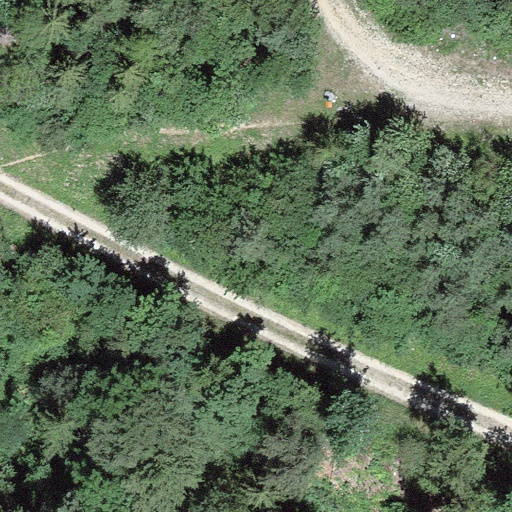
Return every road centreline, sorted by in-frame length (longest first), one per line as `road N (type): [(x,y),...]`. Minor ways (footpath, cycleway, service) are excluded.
road 1 (track): [(511,438),(406,393),(0,187)]
road 2 (track): [(511,107),(443,106),(396,87),(361,52),(330,0)]
